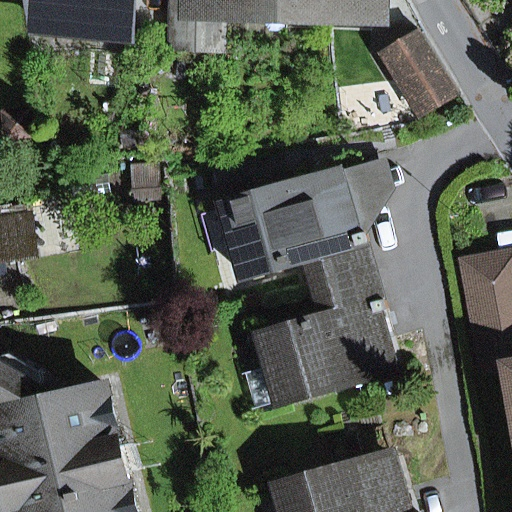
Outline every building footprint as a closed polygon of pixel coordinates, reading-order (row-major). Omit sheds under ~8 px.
[(37,0),(39,24),(133,33),(136,0),(37,0)] [(229,8),(196,7),(196,0),(174,0),(173,50),(228,51),(229,8)] [(196,0),(196,7),(229,8),(289,10),(289,0),(196,0)] [(382,13),(382,0),(289,0),(289,10),(382,13)] [(386,55),(423,117),(460,95),(422,33),(386,55)] [(11,139),(36,135),(32,110),(7,113),(11,139)] [(358,237),(368,234),(401,193),(389,163),(341,177),(358,237)] [(160,189),(158,166),(134,168),(136,191),(160,189)] [(368,234),(358,237),(341,177),(296,190),(294,185),(227,204),(248,279),(310,262),(317,289),(379,272),(368,234)] [(0,207),(0,257),(36,253),(29,214),(13,216),(11,206),(0,207)] [(511,253),(465,262),(485,371),(510,366),(511,378),(511,253)] [(396,373),(379,313),(388,311),(389,310),(379,272),(317,289),(325,318),(269,334),(278,366),(248,374),(258,409),(287,400),(288,404),(396,373)] [(396,373),(405,371),(388,311),(379,313),(396,373)] [(47,380),(46,373),(15,355),(7,356),(4,363),(44,387),(47,380)] [(0,400),(10,407),(11,411),(0,413),(0,452),(14,511),(138,511),(109,387),(62,398),(44,387),(4,363),(0,360),(0,400)] [(409,511),(419,511),(403,456),(394,458),(409,511)] [(288,511),(409,511),(394,458),(349,471),(348,466),(281,486),(288,511)]
